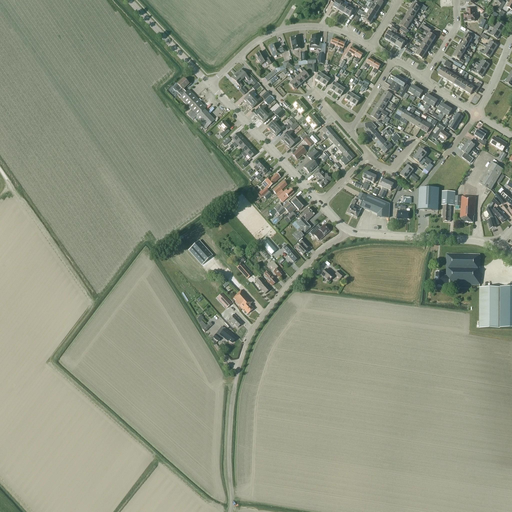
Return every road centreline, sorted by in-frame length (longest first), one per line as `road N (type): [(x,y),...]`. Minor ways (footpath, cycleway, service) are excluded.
road 1 (residential): [(347,230),(254,328),(234,386)]
road 2 (residential): [(370,47),(330,27),(290,26),(250,44),(208,84)]
road 3 (tertiary): [(319,203),(208,84)]
road 4 (tertiary): [(497,249),(347,230)]
road 5 (track): [(234,386),(230,511)]
